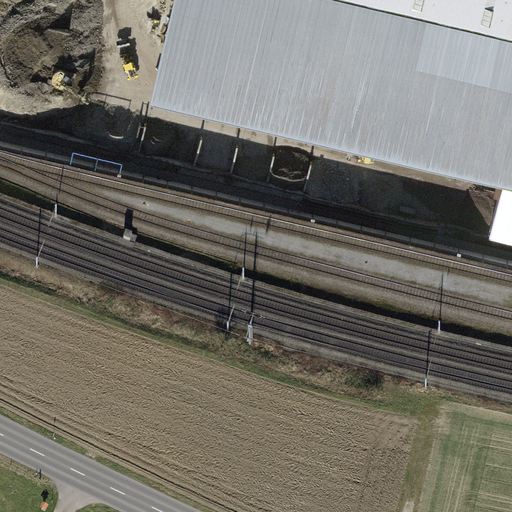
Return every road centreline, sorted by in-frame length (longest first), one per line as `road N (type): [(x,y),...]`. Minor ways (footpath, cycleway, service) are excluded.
road 1 (unknown): [(138,0),(134,61),(153,86),(397,160),(460,168),(511,156)]
road 2 (tertiary): [(0,432),(161,511)]
